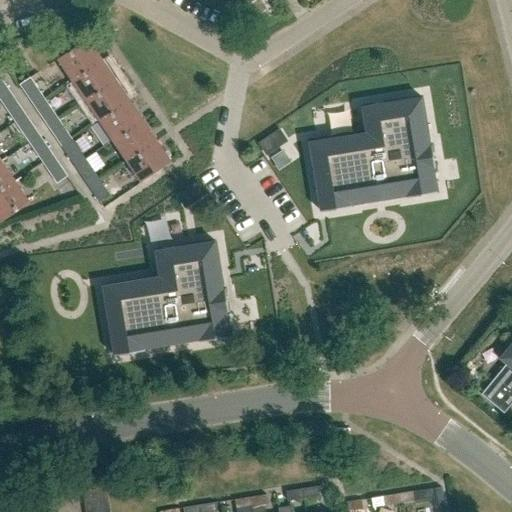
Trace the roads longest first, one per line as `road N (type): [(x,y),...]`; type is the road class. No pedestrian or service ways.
road 1 (unclassified): [(0,450),(219,406),(377,393)]
road 2 (unclassified): [(377,393),(511,232)]
road 3 (residential): [(235,92),(225,155),(285,245)]
road 4 (unclassified): [(377,393),(419,412),(511,485)]
road 5 (residential): [(240,57),(255,59),(344,0)]
